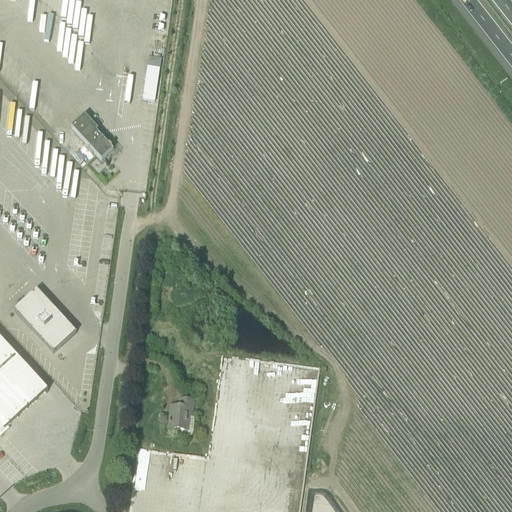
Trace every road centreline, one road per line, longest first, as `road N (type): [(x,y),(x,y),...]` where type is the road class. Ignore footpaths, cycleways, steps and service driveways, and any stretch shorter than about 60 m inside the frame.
road 1 (unclassified): [(20,511),(72,486),(98,442),(130,197)]
road 2 (track): [(125,233),(169,209),(198,0)]
road 3 (track): [(181,0),(152,218)]
